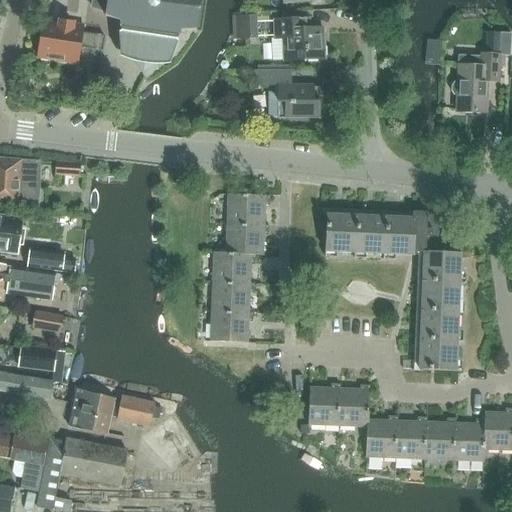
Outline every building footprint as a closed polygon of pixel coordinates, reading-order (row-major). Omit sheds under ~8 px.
[(143,72),(153,64),(162,64),(169,62),(179,37),(180,31),(196,30),(200,0),(94,0),(93,10),(105,14),(105,17),(120,22),(119,28),(120,56),(128,59),(137,62),(143,72)] [(235,40),(258,39),(257,15),(234,17),(235,40)] [(305,30),(304,20),(274,22),(275,37),(283,37),(284,61),(324,59),(323,29),(305,30)] [(84,27),(72,26),(73,24),(59,22),(59,26),(43,23),(38,58),(78,64),(80,49),(102,52),(105,37),(83,34),(84,27)] [(456,113),(485,114),(487,82),(498,82),(498,52),(504,53),(504,37),(493,36),(493,55),(480,55),(480,67),(458,66),(457,82),(453,83),(450,87),(450,92),(453,96),(457,97),(456,113)] [(291,86),(291,71),(257,71),(257,87),(277,87),(277,93),(270,94),(270,120),(320,119),(319,88),(300,88),(300,86),(291,86)] [(26,204),(26,196),(30,194),(32,191),(32,187),(30,183),(27,181),(20,181),(21,161),(0,159),(0,203),(19,205),(19,204),(26,204)] [(79,177),(80,165),(56,164),(55,175),(79,177)] [(227,225),(264,226),(264,206),(269,207),(270,197),(264,197),(228,196),(227,225)] [(344,253),(345,214),(336,214),(336,211),(326,211),(325,252),(344,253)] [(364,215),(365,215),(365,212),(356,212),(356,215),(345,214),(344,253),(362,254),(364,215)] [(399,255),(401,217),(394,216),(394,213),(385,213),(385,216),(382,216),(381,255),(399,255)] [(418,248),(419,213),(412,213),(412,217),(401,217),(399,255),(414,256),(414,248),(418,248)] [(422,253),(437,253),(439,214),(419,213),(418,248),(423,248),(422,253)] [(382,216),(365,215),(364,215),(362,254),(381,255),(382,216)] [(0,253),(17,256),(22,219),(0,216),(0,253)] [(75,220),(72,241),(81,242),(85,221),(75,220)] [(268,226),(264,226),(227,225),(226,254),(255,255),(255,256),(262,257),(263,236),(268,236),(268,226)] [(28,248),(26,268),(73,274),(74,260),(62,258),(63,253),(28,248)] [(460,254),(437,253),(422,253),(422,270),(460,272),(460,254)] [(255,255),(226,254),(214,254),(213,283),(249,284),(250,265),(255,265),(255,256),(255,255)] [(65,288),(67,276),(55,274),(10,268),(0,266),(0,298),(0,299),(3,281),(8,282),(6,295),(51,301),(53,286),(65,288)] [(459,288),(460,272),(422,270),(422,274),(418,273),(418,283),(421,283),(421,287),(459,288)] [(254,284),(249,284),(213,283),(211,312),(248,313),(249,294),(254,294),(254,284)] [(458,305),(459,288),(421,287),(420,303),(458,305)] [(458,305),(420,303),(417,302),(416,312),(420,312),(420,320),(458,321),(458,305)] [(253,313),(248,313),(211,312),(210,342),(247,344),(248,323),(253,323),(253,313)] [(59,333),(62,317),(36,313),(33,329),(59,333)] [(457,338),(458,321),(420,320),(419,332),(416,332),(415,336),(457,338)] [(456,355),(457,338),(415,336),(415,341),(419,341),(418,353),(456,355)] [(55,352),(21,347),(18,368),(53,372),(55,352)] [(455,372),(456,355),(418,353),(418,361),(414,361),(414,370),(455,372)] [(0,391),(49,400),(52,382),(0,373),(0,391)] [(338,427),(340,390),(340,385),(331,385),(330,390),(309,389),(308,426),(310,426),(338,427)] [(368,428),(368,421),(370,386),(360,386),(360,391),(340,390),(338,427),(366,428),(368,428)] [(119,407),(113,405),(114,400),(77,391),(68,427),(106,436),(110,417),(116,418),(116,421),(149,429),(151,418),(158,420),(161,409),(154,407),(155,404),(121,396),(119,407)] [(483,451),(484,451),(511,452),(511,409),(505,410),(505,414),(484,414),(484,421),(483,451)] [(396,459),(397,422),(397,418),(388,417),(388,422),(368,421),(368,428),(366,428),(365,458),(396,459)] [(425,461),(426,423),(427,419),(417,418),(417,423),(397,422),(396,459),(425,461)] [(454,462),(456,425),(456,420),(446,419),(446,424),(426,423),(425,461),(454,462)] [(483,451),(484,421),(475,420),(475,425),(456,425),(454,462),(483,463),(484,451),(483,451)] [(300,425),(300,435),(307,435),(309,435),(310,426),(308,426),(300,425)] [(0,458),(43,466),(48,441),(0,432),(0,458)] [(65,443),(50,439),(36,508),(58,511),(68,511),(70,503),(55,499),(59,476),(75,479),(117,489),(126,453),(66,439),(65,443)] [(0,511),(8,511),(13,490),(0,487),(0,511)]
